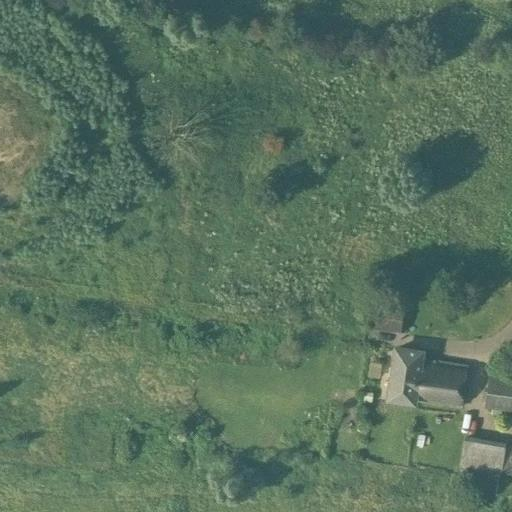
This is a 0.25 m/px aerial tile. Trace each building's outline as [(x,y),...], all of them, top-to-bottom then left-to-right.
[(367,328),(401,333),(406,296),(373,291),(367,328)] [(416,400),(447,404),(460,406),(467,365),(423,358),(424,350),(396,346),(388,399),(415,403),(416,400)] [(511,376),(489,373),(484,406),(511,410),(511,376)] [(365,392),(364,401),(371,402),(372,393),(365,392)] [(465,435),(458,477),(499,484),(501,471),(511,472),(511,443),(507,443),(507,442),(465,435)]
